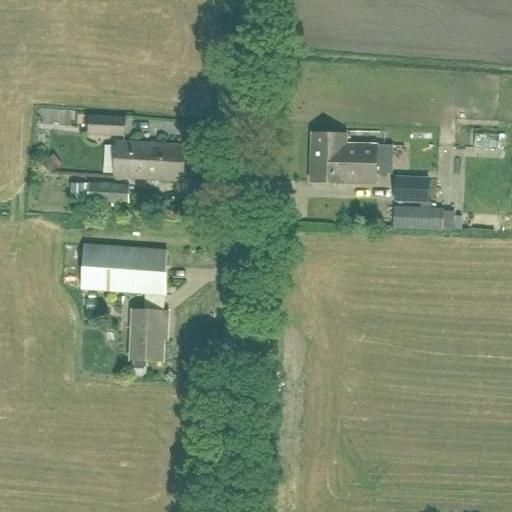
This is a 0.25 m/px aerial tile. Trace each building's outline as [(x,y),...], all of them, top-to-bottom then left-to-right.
[(125,118),(89,116),(88,130),(88,136),(124,138),(125,118)] [(375,185),(376,176),(392,176),(393,147),(377,147),(377,146),(347,145),(347,135),(313,134),(311,183),(375,185)] [(183,182),(185,146),(116,142),(114,178),(183,182)] [(429,204),(430,180),(397,178),(396,202),(429,204)] [(129,204),(130,186),(89,183),(88,202),(129,204)] [(83,200),(84,184),(71,184),(70,200),(83,200)] [(394,228),(462,231),(462,218),(455,218),(455,214),(444,213),(444,211),(395,209),(394,228)] [(165,295),(167,253),(84,247),(82,289),(165,295)] [(166,333),(167,312),(132,311),(130,360),(134,360),(134,365),(137,369),(143,369),(147,366),(147,361),(163,362),(164,333),(166,333)] [(294,511),(293,481),(282,481),(283,511),(294,511)]
